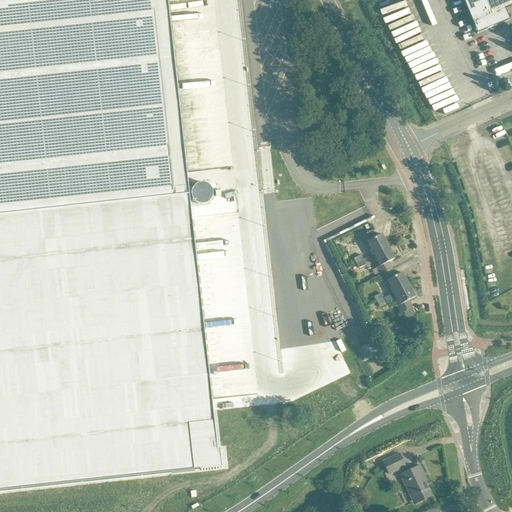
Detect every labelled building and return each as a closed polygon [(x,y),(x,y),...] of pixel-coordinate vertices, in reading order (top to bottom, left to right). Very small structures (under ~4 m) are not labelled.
[(0,0),(0,216),(189,196),(168,0),(0,0)] [(511,0),(463,0),(477,34),(510,20),(505,9),(511,6),(511,0)] [(324,126),(320,119),(315,122),(319,129),(324,126)] [(212,200),(213,196),(213,193),(212,189),(210,186),(207,184),(203,183),(200,183),(196,184),(193,186),(191,190),(190,194),(190,198),(192,201),(195,204),(199,206),(203,206),(206,205),(210,203),(212,200)] [(189,196),(0,216),(0,492),(201,470),(201,471),(223,468),(220,450),(218,450),(189,196)] [(388,247),(382,235),(376,238),(372,231),(360,237),(364,244),(368,243),(374,254),(388,247)] [(389,262),(395,259),(388,247),(374,254),(380,266),(377,268),(381,275),(393,269),(389,262)] [(364,260),(361,255),(354,259),(356,264),(364,260)] [(366,265),(364,260),(356,264),(359,268),(366,265)] [(396,276),(393,269),(381,275),(385,283),(388,281),(394,293),(409,285),(402,273),(396,276)] [(415,297),(409,285),(394,293),(401,304),(397,306),(401,314),(413,308),(409,300),(415,297)] [(384,298),(381,293),(374,297),(377,302),(384,298)] [(387,303),(384,298),(377,302),(379,307),(387,303)] [(381,353),(378,348),(375,342),(360,349),(366,361),(381,353)] [(427,481),(420,466),(407,472),(405,467),(399,454),(383,462),(389,474),(399,469),(402,475),(400,476),(407,490),(414,505),(417,503),(432,496),(425,481),(427,481)] [(53,491),(0,494),(0,511),(20,511),(55,510),(53,491)]
